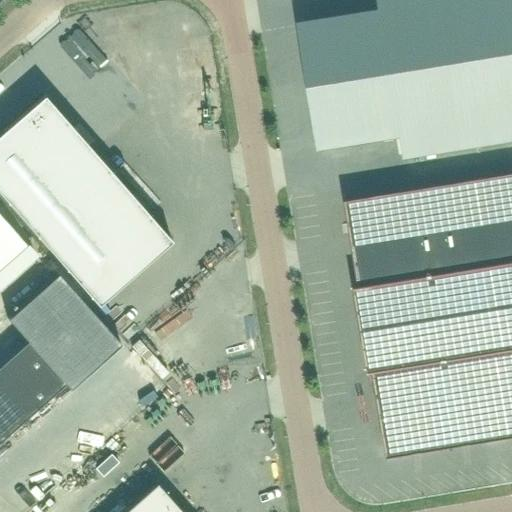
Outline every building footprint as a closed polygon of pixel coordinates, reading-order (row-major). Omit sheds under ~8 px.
[(511,0),(381,0),(384,12),(302,26),(312,85),(511,52),(511,0)] [(511,52),(312,85),(321,145),(403,131),(408,157),(511,139),(511,52)] [(170,240),(43,95),(0,132),(0,194),(97,304),(170,240)] [(511,172),(346,200),(361,291),(356,294),(366,364),(372,363),(388,454),(511,434),(511,172)] [(0,268),(26,246),(0,215),(0,268)] [(0,439),(64,383),(26,340),(0,363),(0,439)] [(134,397),(140,390),(124,376),(118,383),(134,397)] [(181,511),(157,485),(126,511),(181,511)]
